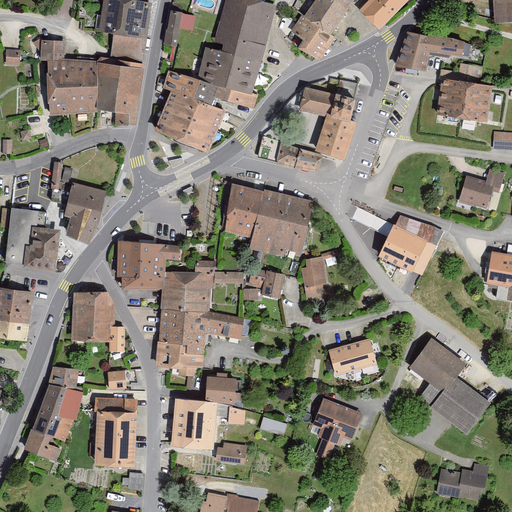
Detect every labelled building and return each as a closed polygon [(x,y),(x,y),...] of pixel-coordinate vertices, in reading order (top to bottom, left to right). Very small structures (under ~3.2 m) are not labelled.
[(153,7),(106,0),(101,35),(115,36),(112,56),(145,60),(153,7)] [(207,49),(200,79),(252,95),(266,46),(276,5),(255,0),(228,0),(215,50),(207,49)] [(316,0),(304,17),(330,34),(353,0),(316,0)] [(370,0),(360,11),(379,29),(407,0),(370,0)] [(511,0),(495,0),(497,26),(511,26),(511,0)] [(173,13),(165,48),(178,50),(182,30),(193,32),(196,17),(173,13)] [(304,17),(301,15),(291,31),(303,39),(298,48),(318,60),(333,36),(330,34),(304,17)] [(435,41),(411,35),(399,71),(428,76),(432,58),(435,41)] [(432,58),(464,62),(467,45),(436,38),(435,41),(432,58)] [(98,111),(96,65),(67,63),(68,44),(44,43),(43,64),(50,65),(53,120),(98,111)] [(22,52),(7,51),(7,67),(22,67),(22,52)] [(115,113),(115,125),(135,126),(144,68),(96,65),(98,111),(115,113)] [(484,70),(462,67),(461,74),(442,71),(440,82),(448,84),(481,88),(484,70)] [(200,79),(169,69),(162,89),(175,93),(194,100),(200,79)] [(257,96),(252,95),(200,79),(194,100),(216,108),(218,100),(253,109),(257,96)] [(481,88),(448,84),(442,121),(490,128),(495,90),(481,88)] [(361,104),(309,91),(303,115),(330,121),(355,128),(355,126),(361,104)] [(175,93),(155,130),(207,152),(225,111),(216,108),(194,100),(175,93)] [(355,128),(330,121),(320,156),(347,166),(360,128),(355,126),(355,128)] [(511,135),(495,135),(494,152),(511,152),(511,135)] [(4,142),(4,157),(13,157),(13,142),(4,142)] [(279,168),(297,173),(302,154),(283,147),(279,168)] [(325,161),(302,154),(297,173),(322,176),(325,161)] [(71,190),(66,189),(68,163),(55,163),(52,202),(68,203),(71,190)] [(507,176),(491,172),(488,184),(468,179),(462,206),(492,212),(496,194),(502,196),(507,176)] [(73,183),(71,190),(68,203),(64,216),(70,218),(66,235),(86,243),(99,224),(106,191),(73,183)] [(255,242),(266,195),(237,189),(227,235),(255,242)] [(267,193),(266,195),(255,242),(253,253),(287,261),(289,253),(304,257),(316,205),(267,193)] [(48,215),(12,211),(7,264),(27,266),(27,271),(58,274),(62,233),(46,231),(48,215)] [(429,245),(436,248),(444,233),(403,219),(399,229),(395,227),(380,261),(381,261),(378,269),(408,282),(412,273),(416,275),(429,245)] [(145,243),(119,243),(119,277),(125,277),(125,288),(145,289),(164,289),(165,272),(165,261),(181,261),(181,248),(166,247),(166,244),(145,243)] [(511,246),(506,246),(504,256),(494,255),(493,265),(490,286),(511,289),(509,305),(511,305),(511,246)] [(304,272),(311,298),(319,296),(317,289),(330,286),(323,260),(308,264),(309,271),(304,272)] [(164,289),(164,298),(210,299),(210,289),(213,289),(214,283),(243,284),(244,274),(215,273),(216,262),(198,262),(197,273),(165,272),(164,289)] [(289,280),(253,272),(249,288),(264,291),(263,299),(284,303),(289,280)] [(0,321),(32,325),(35,295),(0,291),(0,321)] [(74,293),(73,304),(114,306),(108,292),(74,293)] [(210,299),(164,298),(160,342),(190,344),(189,353),(205,355),(206,331),(242,340),(243,319),(209,311),(210,299)] [(114,306),(73,304),(72,338),(113,339),(113,324),(114,306)] [(32,325),(0,321),(0,342),(30,345),(32,325)] [(124,324),(113,324),(113,339),(113,349),(124,349),(124,324)] [(469,365),(434,339),(412,368),(434,384),(421,401),(469,437),(492,406),(458,380),(469,365)] [(372,340),(330,353),(338,378),(380,364),(372,340)] [(190,344),(160,342),(159,342),(156,367),(179,369),(179,375),(195,377),(196,369),(204,369),(205,355),(189,353),(190,344)] [(55,364),(51,381),(73,385),(77,364),(55,364)] [(127,372),(105,371),(105,392),(126,392),(127,372)] [(239,381),(209,380),(208,402),(234,403),(238,404),(239,381)] [(51,381),(32,428),(53,436),(66,441),(74,418),(78,420),(84,387),(73,385),(51,381)] [(324,459),(346,408),(325,400),(315,427),(323,431),(320,439),(324,440),(317,457),(324,459)] [(97,401),(95,469),(137,471),(139,402),(97,401)] [(178,401),(176,450),(216,452),(217,427),(241,428),(241,415),(233,414),(234,403),(208,402),(178,401)] [(365,416),(346,408),(324,459),(329,461),(336,445),(342,447),(345,439),(354,443),(365,416)] [(265,415),(261,427),(284,434),(288,423),(265,415)] [(32,428),(24,448),(57,460),(61,448),(50,444),(53,436),(32,428)] [(245,468),(247,448),(225,446),(225,451),(220,450),(218,465),(245,468)] [(463,475),(443,472),(439,497),(481,503),(482,497),(487,498),(491,469),(475,466),(474,473),(463,472),(463,475)] [(143,488),(144,472),(130,471),(129,487),(143,488)] [(260,511),(262,504),(228,498),(227,500),(209,497),(208,504),(204,504),(202,511),(260,511)]
